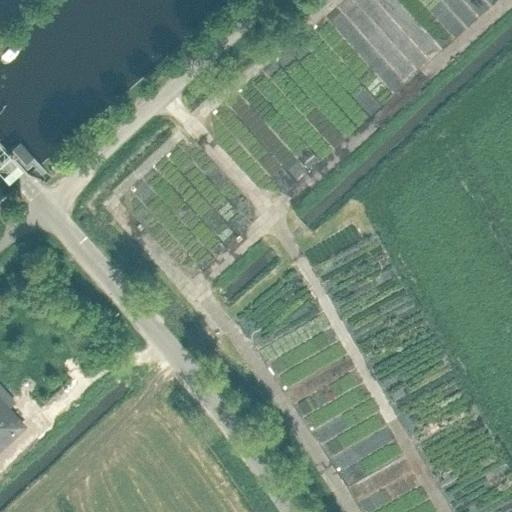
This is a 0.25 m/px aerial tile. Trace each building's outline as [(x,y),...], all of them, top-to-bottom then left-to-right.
[(18,140),(11,147),(25,163),(32,156),(18,140)] [(10,147),(0,156),(0,166),(15,152),(16,150),(15,147),(13,147),(10,147)] [(348,326),(353,335),(401,307),(397,299),(348,326)] [(362,353),(413,330),(408,317),(356,340),(362,353)] [(0,444),(22,425),(0,401),(0,444)] [(460,409),(413,438),(420,449),(467,420),(460,409)] [(404,418),(407,428),(425,423),(422,413),(404,418)] [(471,428),(423,457),(431,469),(479,440),(471,428)] [(434,475),(441,488),(489,459),(481,447),(434,475)] [(461,487),(447,496),(453,506),(467,497),(461,487)]
